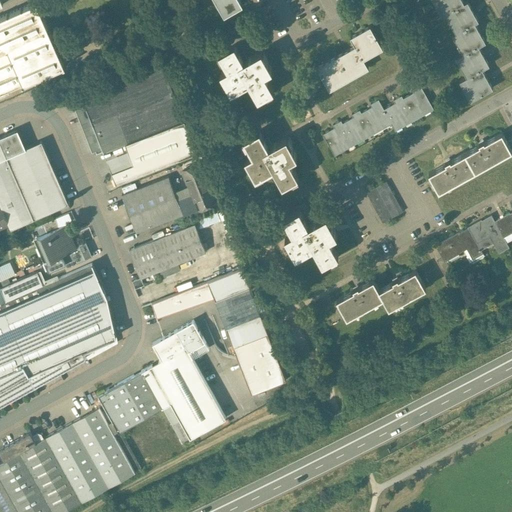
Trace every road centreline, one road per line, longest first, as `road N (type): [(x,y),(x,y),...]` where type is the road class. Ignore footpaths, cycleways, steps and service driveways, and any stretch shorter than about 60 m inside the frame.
road 1 (residential): [(0,114),(26,106),(57,122),(134,321),(134,337),(117,360),(0,425)]
road 2 (trunk): [(511,350),(193,511)]
road 3 (trunk): [(221,511),(511,363)]
road 4 (track): [(98,511),(332,390)]
road 5 (residential): [(497,101),(332,191)]
